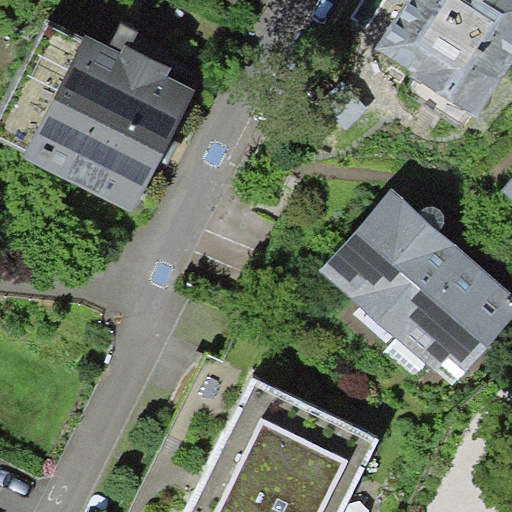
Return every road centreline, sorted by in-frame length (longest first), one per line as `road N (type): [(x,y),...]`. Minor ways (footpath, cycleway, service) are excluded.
road 1 (residential): [(291,0),(150,297)]
road 2 (residential): [(150,297),(55,511)]
road 3 (residential): [(150,297),(0,284)]
